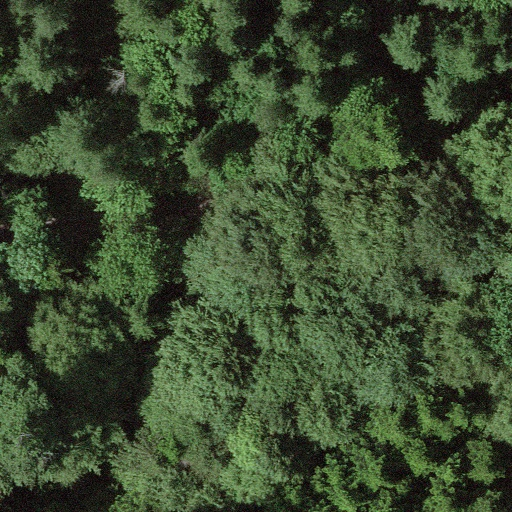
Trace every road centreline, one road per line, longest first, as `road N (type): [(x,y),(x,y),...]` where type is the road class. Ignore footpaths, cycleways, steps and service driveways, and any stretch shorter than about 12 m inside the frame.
road 1 (track): [(0,237),(304,196),(511,105)]
road 2 (track): [(304,196),(511,277)]
